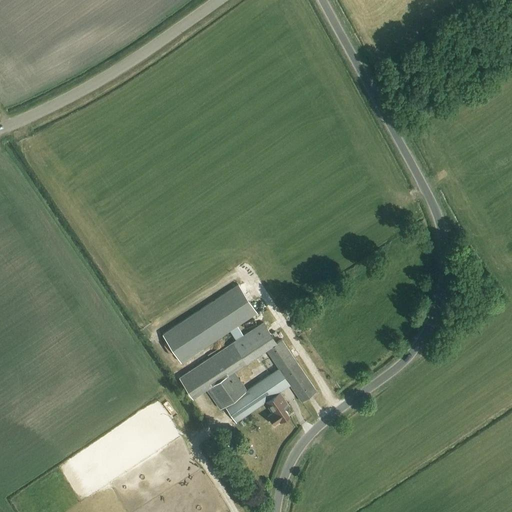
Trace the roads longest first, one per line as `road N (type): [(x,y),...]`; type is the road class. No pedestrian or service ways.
road 1 (unclassified): [(277,511),(283,479),(314,428),(414,352),(441,293),(445,242),(431,202),(321,0)]
road 2 (tertiary): [(0,128),(83,92),(220,0)]
